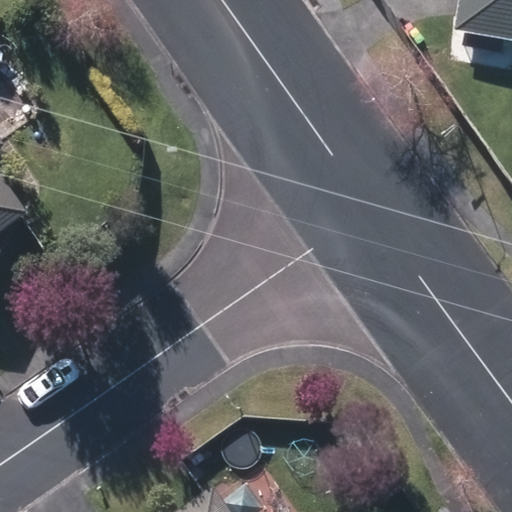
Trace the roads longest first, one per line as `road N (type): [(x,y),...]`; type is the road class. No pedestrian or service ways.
road 1 (residential): [(380,206),(0,468)]
road 2 (residential): [(222,0),(380,206)]
road 3 (residential): [(380,206),(511,394)]
